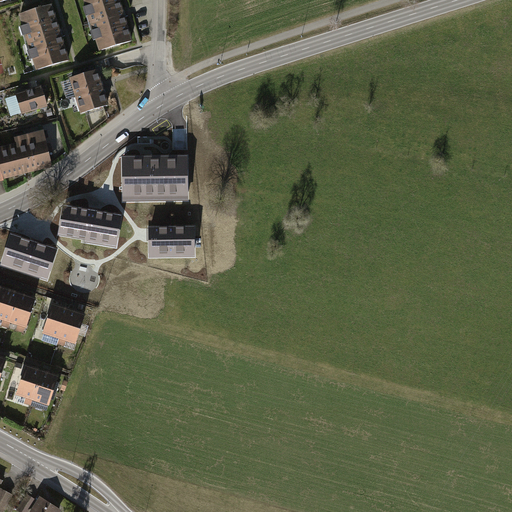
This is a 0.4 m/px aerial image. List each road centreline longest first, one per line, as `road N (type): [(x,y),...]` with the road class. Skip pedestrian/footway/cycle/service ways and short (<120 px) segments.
road 1 (primary): [(459,0),(250,66),(163,104)]
road 2 (primary): [(163,104),(56,183),(0,211)]
road 3 (tertiary): [(0,443),(117,511)]
